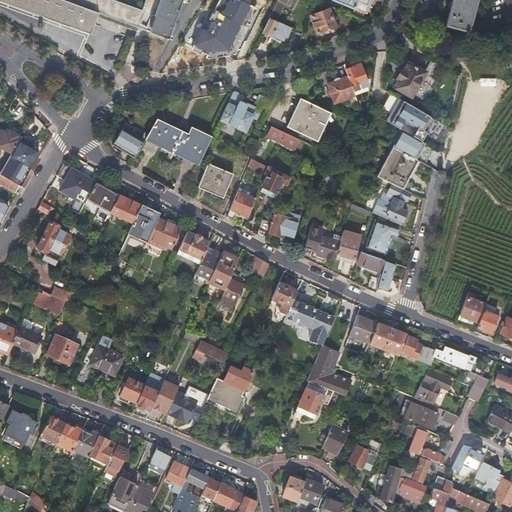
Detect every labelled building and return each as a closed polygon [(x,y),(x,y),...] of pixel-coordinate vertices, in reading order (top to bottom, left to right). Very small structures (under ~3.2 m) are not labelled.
[(69,0),(68,2),(61,0),(0,0),(46,16),(45,18),(75,28),(75,29),(90,34),(90,33),(89,32),(96,13),(97,9),(143,26),(143,29),(166,37),(180,0),(184,0),(187,1),(187,0),(69,0)] [(240,0),(218,0),(213,11),(232,20),(234,17),(249,24),(257,9),(240,0)] [(333,0),(353,8),(363,13),(368,0),(333,0)] [(368,0),(363,13),(365,14),(371,0),(368,0)] [(445,25),(467,31),(475,0),(451,0),(451,3),(445,25)] [(272,7),(267,17),(275,20),(279,11),(272,7)] [(309,14),(316,32),(335,25),(328,7),(309,14)] [(142,30),(143,29),(143,26),(97,9),(96,13),(142,30)] [(275,20),(267,17),(260,31),(270,35),(281,40),(284,35),(284,36),(288,27),(275,20)] [(462,57),(454,51),(446,61),(453,67),(462,57)] [(472,79),(486,74),(478,55),(465,60),(472,79)] [(393,86),(410,96),(425,72),(407,62),(403,69),(402,68),(395,79),(397,80),(393,86)] [(353,65),(344,68),(347,75),(352,90),(367,84),(360,65),(354,67),(353,65)] [(348,104),(356,100),(352,90),(347,75),(327,83),(334,101),(345,97),(348,104)] [(234,91),(231,91),(226,102),(219,119),(244,131),(252,115),(246,112),(250,105),(246,103),(245,105),(240,102),(241,101),(243,97),(242,94),(234,91)] [(253,92),(249,99),(263,106),(266,98),(253,92)] [(386,109),(394,95),(388,92),(380,106),(386,109)] [(400,129),(420,141),(425,131),(422,129),(430,116),(394,95),(386,109),(388,110),(387,112),(389,113),(385,120),(400,129)] [(285,126),(285,127),(317,142),(317,141),(316,141),(329,112),(330,112),(330,111),(299,97),(298,98),(286,126),(285,126)] [(181,129),(155,117),(146,132),(143,138),(170,152),(197,165),(209,139),(211,135),(190,125),(187,132),(181,129)] [(111,145),(132,157),(143,138),(146,132),(142,129),(138,137),(130,133),(134,127),(125,122),(111,145)] [(0,146),(0,147),(11,152),(18,139),(20,135),(21,133),(7,124),(5,128),(3,131),(0,129),(0,146)] [(299,139),(272,126),(268,134),(278,139),(277,140),(294,148),(299,139)] [(420,141),(400,129),(391,146),(416,160),(419,161),(428,145),(420,141)] [(32,142),(20,135),(18,139),(30,146),(32,142)] [(30,146),(18,139),(11,152),(9,155),(28,167),(37,150),(30,146)] [(432,148),(428,145),(419,162),(423,164),(432,148)] [(401,189),(416,160),(391,146),(376,176),(391,183),(401,189)] [(266,166),(249,157),(246,165),(263,174),(266,166)] [(1,169),(0,171),(0,170),(0,174),(11,181),(17,169),(5,162),(1,169)] [(58,189),(83,202),(86,198),(94,182),(94,181),(74,170),(75,168),(68,163),(62,174),(65,176),(58,189)] [(207,163),(197,187),(223,197),(232,173),(207,163)] [(288,180),(288,178),(281,174),(280,176),(272,172),(273,169),(266,166),(263,174),(265,175),(260,185),(261,186),(275,193),(280,182),(283,183),(285,184),(288,180)] [(0,183),(14,192),(18,185),(11,181),(0,174),(0,183)] [(322,190),(329,193),(335,181),(328,178),(322,190)] [(94,182),(86,198),(99,205),(95,214),(104,219),(108,211),(117,194),(94,182)] [(275,193),(261,186),(258,192),(274,201),(283,183),(280,182),(275,193)] [(405,201),(409,193),(401,189),(391,183),(385,195),(383,194),(380,200),(378,199),(372,212),(393,222),(394,218),(401,221),(405,213),(400,211),(398,206),(401,201),(404,200),(405,201)] [(238,186),(236,189),(248,194),(249,191),(238,186)] [(236,189),(228,210),(235,213),(236,212),(247,216),(254,197),(248,194),(236,189)] [(140,203),(117,193),(117,194),(108,211),(132,222),(140,203)] [(40,202),(36,208),(44,213),(48,206),(40,202)] [(140,203),(132,222),(127,233),(145,241),(156,216),(158,211),(140,203)] [(228,210),(225,216),(232,220),(233,220),(235,213),(228,210)] [(272,212),(267,232),(290,239),(298,215),(282,210),(280,215),(272,212)] [(259,226),(266,231),(271,216),(264,213),(259,226)] [(156,216),(145,241),(148,242),(146,247),(160,253),(164,245),(169,247),(179,226),(156,216)] [(365,245),(383,252),(390,234),(394,236),(397,228),(375,219),(365,245)] [(44,256),(55,262),(68,234),(57,228),(58,226),(48,221),(36,246),(46,252),(44,256)] [(324,257),(333,259),(333,258),(339,241),(320,234),(321,229),(309,225),(303,247),(310,249),(312,249),(310,257),(313,258),(314,257),(321,259),(322,256),(324,257)] [(339,241),(333,258),(350,263),(351,258),(353,258),(360,235),(342,229),(339,241)] [(201,237),(186,230),(178,248),(200,258),(203,253),(205,247),(207,243),(200,240),(201,237)] [(203,253),(200,258),(194,272),(201,275),(199,279),(206,283),(207,281),(220,253),(205,247),(203,253)] [(237,258),(221,250),(220,253),(207,281),(223,288),(228,278),(237,258)] [(379,271),(383,259),(358,250),(357,254),(358,255),(356,262),(379,271)] [(263,275),(268,263),(255,255),(249,268),(263,275)] [(130,256),(127,262),(134,266),(137,259),(130,256)] [(394,263),(383,259),(379,271),(377,278),(374,287),(373,292),(379,294),(388,297),(399,292),(395,291),(398,281),(389,279),(394,263)] [(365,288),(373,292),(374,287),(377,278),(370,275),(365,288)] [(223,288),(217,301),(231,307),(241,285),(228,278),(223,288)] [(285,314),(295,291),(296,289),(287,284),(288,284),(284,282),(283,283),(278,280),(270,298),(281,303),(278,311),(285,314)] [(53,287),(50,294),(62,299),(66,291),(53,287)] [(62,299),(50,294),(49,297),(35,290),(30,303),(58,315),(65,300),(62,299)] [(186,290),(184,294),(182,299),(187,301),(191,292),(186,290)] [(285,314),(284,315),(293,318),(307,325),(306,327),(307,329),(308,331),(310,333),(307,340),(320,346),(321,344),(333,316),(301,302),(304,295),(295,291),(285,314)] [(481,309),(484,303),(470,298),(472,293),(467,291),(457,314),(476,322),(479,313),(481,309)] [(476,322),(474,326),(488,331),(495,315),(481,309),(479,313),(476,322)] [(353,335),(367,341),(375,321),(356,314),(346,339),(350,341),(353,335)] [(293,318),(284,315),(282,319),(291,323),(293,318)] [(498,333),(511,338),(511,319),(504,317),(498,333)] [(367,341),(397,353),(404,333),(375,321),(367,341)] [(12,343),(17,332),(9,328),(7,327),(0,323),(0,350),(7,354),(12,343)] [(40,335),(19,326),(17,332),(12,343),(33,352),(40,335)] [(141,328),(137,337),(147,342),(152,332),(141,328)] [(54,334),(53,334),(45,353),(68,363),(77,344),(54,334)] [(414,357),(428,364),(430,356),(432,349),(415,340),(416,338),(407,334),(400,351),(408,354),(407,357),(413,360),(414,357)] [(87,351),(73,384),(83,388),(92,366),(114,376),(123,356),(107,348),(110,340),(101,336),(88,364),(87,363),(92,353),(87,351)] [(195,349),(203,353),(220,361),(222,362),(226,354),(199,340),(195,349)] [(432,349),(430,356),(432,356),(467,370),(470,371),(472,365),(473,365),(475,357),(468,354),(467,355),(443,345),(444,344),(436,341),(433,348),(433,349),(432,349)] [(332,390),(343,395),(349,381),(344,379),(345,377),(335,373),(335,376),(328,373),(331,367),(333,368),(335,362),(333,361),(337,351),(321,344),(320,346),(305,380),(326,388),(332,390)] [(284,352),(271,345),(269,350),(281,356),(284,352)] [(195,349),(192,355),(200,359),(203,353),(195,349)] [(470,371),(481,376),(483,369),(473,365),(472,365),(470,371)] [(428,366),(413,397),(419,400),(421,401),(423,397),(433,402),(441,386),(447,389),(451,380),(434,372),(436,370),(428,366)] [(215,378),(204,401),(214,406),(215,403),(227,409),(226,411),(236,416),(244,397),(238,394),(240,389),(244,391),(252,372),(242,368),(240,372),(229,367),(223,381),(215,378)] [(452,377),(436,370),(434,372),(451,380),(452,377)] [(470,371),(467,370),(465,375),(475,379),(467,395),(477,400),(488,378),(481,376),(470,371)] [(495,372),(491,382),(511,390),(511,378),(511,379),(511,376),(511,375),(509,375),(508,377),(495,372)] [(148,373),(143,385),(136,402),(135,404),(134,406),(148,412),(150,406),(162,380),(163,380),(148,373)] [(119,395),(136,402),(143,385),(127,378),(119,395)] [(326,388),(305,380),(304,379),(301,385),(305,387),(323,396),(326,388)] [(162,380),(150,406),(165,413),(174,392),(177,387),(162,380)] [(323,396),(305,387),(297,405),(315,413),(320,402),(326,404),(332,390),(326,388),(323,396)] [(189,417),(192,418),(196,410),(193,409),(193,407),(194,407),(194,406),(194,405),(193,405),(193,404),(193,403),(192,403),(192,402),(182,398),(183,396),(174,392),(165,413),(186,423),(189,417)] [(431,405),(432,405),(433,402),(423,397),(421,401),(431,405)] [(406,398),(399,415),(430,429),(437,412),(406,398)] [(449,403),(445,410),(457,416),(461,408),(449,403)] [(511,414),(492,404),(484,419),(508,431),(511,423),(511,414)] [(297,405),(295,410),(313,418),(315,413),(297,405)] [(12,438),(23,416),(20,414),(19,414),(10,410),(5,421),(8,423),(3,433),(12,438)] [(443,420),(453,425),(457,416),(445,410),(442,417),(443,420)] [(26,417),(23,416),(12,438),(21,443),(26,432),(30,434),(35,423),(27,419),(27,418),(26,418),(26,417)] [(56,419),(48,416),(38,436),(54,444),(64,424),(56,420),(57,420),(56,419)] [(72,427),(64,424),(54,444),(70,451),(71,450),(81,430),(80,430),(73,426),(72,427)] [(346,431),(331,424),(321,447),(335,453),(346,431)] [(414,452),(441,464),(445,457),(426,448),(422,449),(422,450),(419,448),(426,431),(417,428),(418,426),(413,424),(410,434),(414,436),(408,449),(414,452)] [(89,434),(81,430),(71,450),(87,457),(88,455),(97,436),(90,432),(89,434)] [(99,436),(97,436),(88,455),(106,464),(116,444),(106,440),(107,439),(106,437),(101,435),(99,435),(99,436)] [(447,452),(451,442),(445,439),(438,436),(435,442),(442,445),(441,448),(443,448),(442,450),(447,452)] [(127,450),(116,444),(106,464),(102,473),(113,479),(127,450)] [(462,444),(450,468),(457,471),(463,459),(475,465),(481,452),(470,446),(462,444)] [(357,445),(349,461),(361,467),(360,470),(368,474),(375,454),(357,445)] [(155,447),(148,462),(149,462),(148,464),(150,465),(149,467),(161,473),(163,468),(170,454),(155,447)] [(406,448),(405,454),(412,457),(414,452),(408,449),(406,448)] [(400,473),(422,481),(430,460),(420,456),(417,466),(413,464),(410,471),(401,468),(401,469),(400,473)] [(178,494),(189,468),(173,461),(165,479),(170,481),(175,483),(174,486),(172,491),(178,494)] [(486,492),(492,495),(501,478),(502,475),(497,473),(499,469),(487,463),(485,465),(481,463),(474,477),(483,482),(482,485),(486,492)] [(399,476),(400,473),(401,469),(389,465),(380,498),(390,501),(394,486),(396,486),(399,476)] [(207,478),(198,474),(199,471),(190,467),(189,468),(178,494),(172,509),(179,511),(192,511),(199,497),(207,478)] [(128,502),(141,474),(135,470),(129,482),(118,477),(106,503),(124,511),(125,511),(128,502)] [(282,495),(297,501),(299,496),(305,481),(289,475),(282,495)] [(396,486),(395,491),(399,492),(401,488),(408,491),(407,494),(414,496),(416,493),(422,496),(425,486),(406,479),(406,477),(402,475),(401,477),(399,476),(396,486)] [(437,475),(433,486),(450,492),(451,486),(451,481),(437,475)] [(219,483),(207,478),(199,497),(211,502),(211,500),(219,483)] [(323,484),(306,478),(305,481),(299,496),(316,502),(323,484)] [(492,495),(492,496),(511,506),(511,483),(501,478),(492,495)] [(219,483),(211,500),(227,507),(229,502),(236,505),(238,506),(238,505),(242,496),(243,495),(234,491),(234,490),(219,483)] [(0,493),(13,498),(16,490),(4,485),(0,493)] [(138,486),(130,503),(128,502),(125,511),(127,511),(140,511),(142,508),(144,510),(152,493),(138,486)] [(443,511),(450,492),(433,486),(430,496),(438,499),(436,505),(433,511),(443,511)] [(455,499),(483,511),(484,511),(488,503),(451,486),(450,492),(443,511),(453,511),(454,508),(455,505),(454,502),(455,499)] [(31,491),(29,496),(41,507),(42,508),(44,506),(45,502),(31,491)] [(38,511),(41,507),(29,496),(22,511),(29,511),(31,508),(34,509),(33,511),(35,511),(38,511)] [(251,511),(256,502),(242,496),(238,505),(238,506),(235,511),(251,511)] [(438,499),(430,496),(428,502),(436,505),(438,499)] [(339,511),(341,507),(342,504),(325,498),(320,511),(339,511)] [(229,502),(227,507),(226,509),(231,511),(235,511),(238,506),(236,505),(229,502)]
